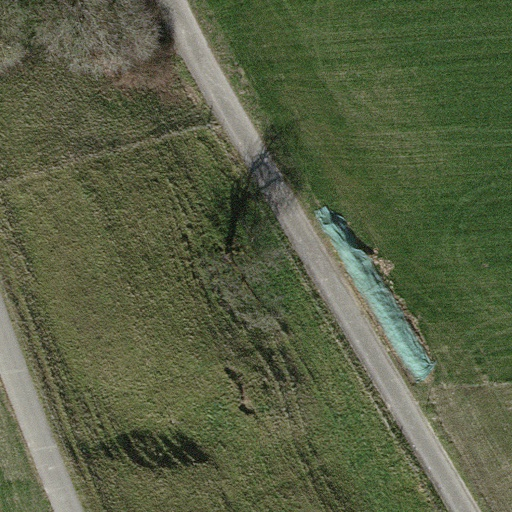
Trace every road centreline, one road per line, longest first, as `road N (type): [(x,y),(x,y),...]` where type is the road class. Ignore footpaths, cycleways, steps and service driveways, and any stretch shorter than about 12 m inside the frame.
road 1 (unclassified): [(463,511),(310,261),(180,0)]
road 2 (track): [(0,308),(87,511)]
